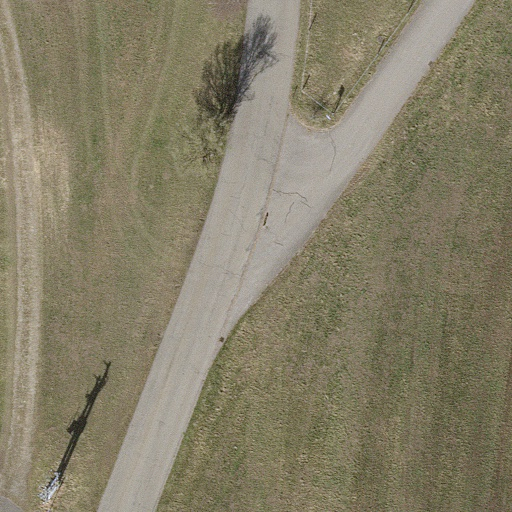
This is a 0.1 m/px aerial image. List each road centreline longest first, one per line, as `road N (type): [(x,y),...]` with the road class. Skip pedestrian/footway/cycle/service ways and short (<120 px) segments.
road 1 (tertiary): [(276,0),(237,243),(128,511)]
road 2 (track): [(0,17),(21,103),(14,495),(4,511)]
